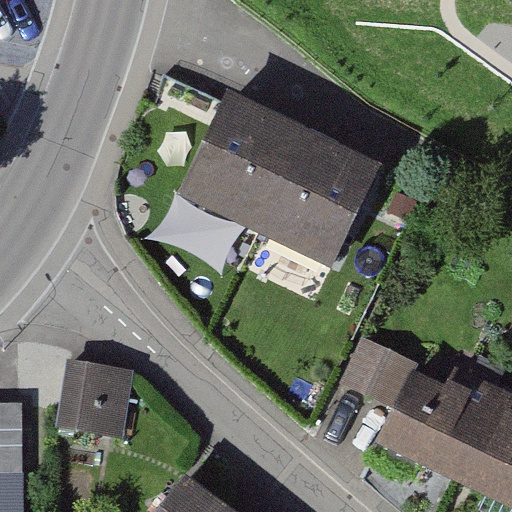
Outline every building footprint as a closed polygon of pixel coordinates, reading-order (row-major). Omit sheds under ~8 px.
[(379,179),(229,109),(182,208),(332,277),(379,179)] [(511,415),(367,348),(345,395),(393,418),(380,445),(511,506),(511,415)] [(129,372),(63,363),(55,429),(121,437),(129,372)] [(0,511),(28,511),(28,406),(0,405),(0,511)] [(166,511),(221,511),(187,485),(166,511)]
